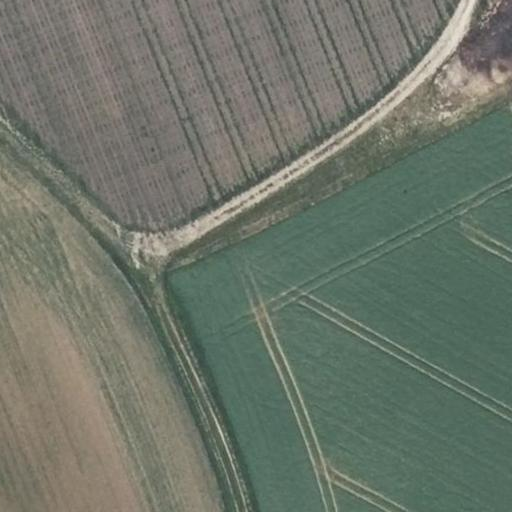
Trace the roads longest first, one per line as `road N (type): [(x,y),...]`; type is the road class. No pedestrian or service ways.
road 1 (track): [(0,128),(138,264),(175,329),(240,511)]
road 2 (track): [(138,264),(365,122),(432,58),(468,0)]
